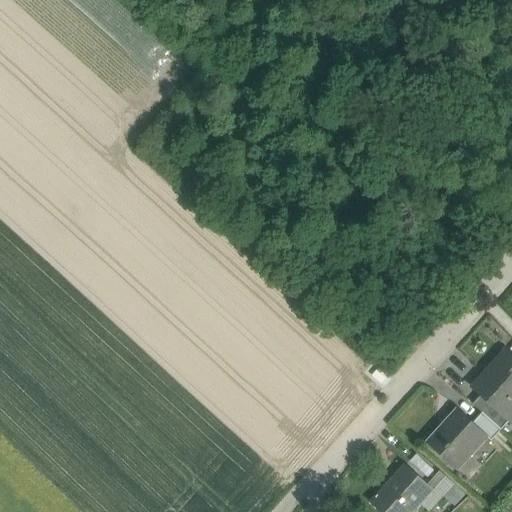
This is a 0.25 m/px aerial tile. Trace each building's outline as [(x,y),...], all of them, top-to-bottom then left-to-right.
[(511,357),(507,353),(474,389),(482,396),(510,422),(511,423),(511,357)] [(510,422),(482,396),(474,405),(483,414),(502,431),(510,422)] [(474,424),(458,409),(427,443),(458,471),(460,469),(455,465),(467,451),(474,457),(489,439),(490,438),(474,424)] [(502,431),(483,414),(474,424),(490,438),(489,439),(492,442),(502,431)] [(407,466),(372,504),(380,511),(414,511),(434,491),(407,466)] [(438,484),(456,504),(465,495),(447,475),(438,484)]
